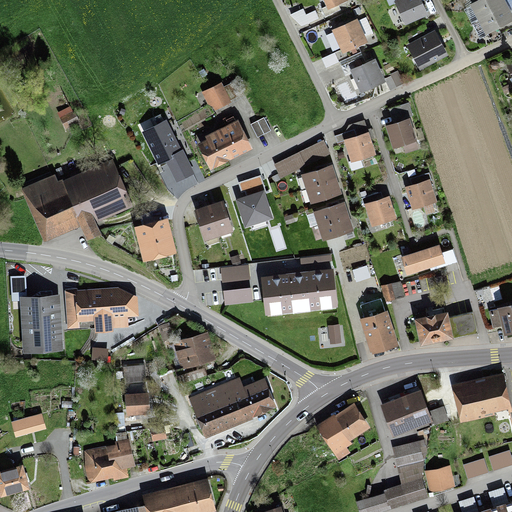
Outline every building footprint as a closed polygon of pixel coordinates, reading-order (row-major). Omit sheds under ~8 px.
[(420,0),(400,0),(396,2),(405,22),(426,12),(420,0)] [(470,0),(480,18),(505,4),(502,0),(470,0)] [(505,4),(480,18),(487,31),(484,32),(488,39),(501,32),(497,25),(511,17),(505,4)] [(336,30),(328,34),(335,50),(342,47),(343,48),(335,52),(335,53),(326,57),(330,65),(358,52),(354,44),(365,40),(363,36),(372,32),(366,17),(355,22),(355,21),(335,30),(336,30)] [(434,33),(411,45),(416,56),(419,54),(424,64),(445,53),(434,33)] [(360,57),(342,65),(346,74),(353,70),(361,89),(382,80),(374,60),(364,65),(360,57)] [(220,85),(207,92),(215,108),(244,93),(237,79),(221,87),(220,85)] [(395,123),(388,125),(394,145),(403,142),(406,151),(417,147),(407,116),(412,114),(408,102),(390,108),(395,123)] [(73,112),(62,117),(66,126),(77,120),(73,112)] [(211,142),(202,146),(210,163),(248,144),(236,121),(235,121),(232,115),(224,120),(227,126),(208,135),(211,142)] [(264,117),(250,124),(257,137),(271,130),(264,117)] [(159,160),(167,156),(178,178),(192,171),(166,120),(144,130),(159,160)] [(351,130),(335,135),(337,142),(346,139),(353,159),(373,153),(367,133),(354,137),(351,130)] [(324,142),(276,166),(281,176),(329,152),(324,142)] [(308,187),(334,179),(330,165),(304,174),(308,187)] [(52,176),(23,188),(44,239),(51,236),(48,229),(78,216),(87,236),(99,231),(91,211),(128,195),(117,169),(59,193),(52,176)] [(415,184),(407,187),(414,206),(434,200),(428,180),(432,179),(429,172),(413,177),(415,184)] [(334,179),(308,187),(312,200),(339,192),(334,179)] [(272,218),(264,191),(237,200),(245,227),(272,218)] [(378,192),(361,198),(363,205),(367,203),(374,224),(394,217),(387,197),(380,199),(378,192)] [(210,206),(218,233),(231,228),(223,202),(210,206)] [(320,224),(346,215),(342,203),(316,211),(320,224)] [(218,233),(210,206),(196,210),(205,237),(218,233)] [(346,215),(320,224),(324,237),(350,229),(346,215)] [(162,222),(142,227),(149,256),(169,251),(162,222)] [(443,262),(438,245),(402,255),(407,272),(443,262)] [(332,270),(262,276),(266,312),(335,305),(332,270)] [(400,282),(382,286),(385,300),(403,296),(400,282)] [(76,290),(67,290),(69,326),(79,326),(79,314),(96,313),(97,329),(111,328),(110,312),(126,311),(126,313),(136,312),(135,295),(125,295),(125,293),(77,296),(76,290)] [(54,297),(28,298),(30,348),(56,347),(54,297)] [(381,298),(360,304),(374,349),(395,342),(381,298)] [(511,305),(490,310),(494,325),(504,322),(506,331),(511,329),(511,305)] [(426,311),(427,318),(418,320),(423,341),(450,335),(450,334),(468,330),(477,328),(473,311),(446,317),(444,307),(426,311)] [(204,334),(176,342),(183,367),(177,369),(181,382),(206,375),(204,367),(194,369),(193,364),(195,363),(194,361),(210,356),(204,334)] [(144,365),(124,367),(127,411),(149,409),(147,380),(145,380),(144,365)] [(510,411),(502,377),(455,387),(462,421),(510,411)] [(229,382),(192,397),(206,433),(221,426),(222,429),(230,426),(228,421),(272,403),(263,380),(254,384),(256,388),(235,397),(229,382)] [(417,430),(432,425),(427,411),(418,386),(383,400),(384,406),(393,431),(405,427),(403,421),(413,417),(417,430)] [(443,406),(427,411),(432,425),(448,419),(443,406)] [(364,424),(354,408),(320,430),(335,453),(351,442),(346,435),(364,424)] [(31,417),(14,422),(17,433),(34,428),(31,417)] [(162,426),(152,428),(154,437),(164,435),(162,426)] [(125,462),(126,466),(129,465),(128,462),(132,462),(128,441),(116,443),(117,445),(104,448),(107,464),(120,461),(120,463),(125,462)] [(414,443),(394,448),(399,470),(410,467),(409,462),(418,460),(414,443)] [(107,464),(104,448),(100,449),(100,447),(90,449),(93,464),(86,466),(88,477),(121,471),(122,476),(128,475),(126,466),(125,462),(120,463),(120,461),(107,464)] [(511,464),(511,461),(509,451),(490,457),(494,470),(511,464)] [(483,459),(464,465),(468,478),(487,472),(483,459)] [(21,466),(0,471),(0,484),(3,493),(27,486),(21,466)] [(448,467),(427,472),(431,491),(452,486),(448,467)] [(386,492),(357,501),(360,511),(373,511),(427,495),(422,478),(385,489),(386,492)] [(146,499),(147,503),(107,511),(183,511),(212,504),(207,484),(146,499)] [(511,511),(511,500),(475,511),(511,511)]
